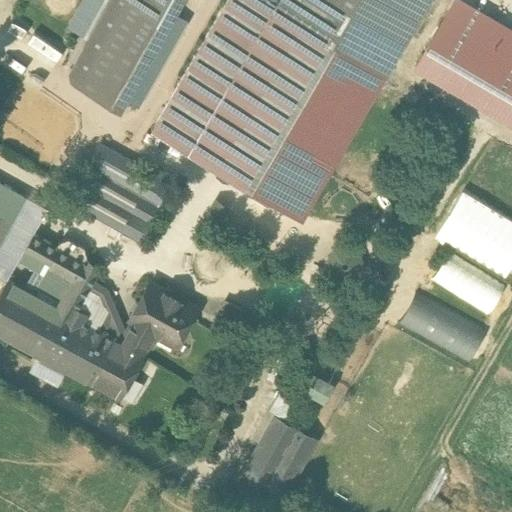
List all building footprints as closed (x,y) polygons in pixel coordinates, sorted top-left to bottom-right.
[(171,21),(131,0),(113,0),(73,74),(74,81),(122,108),(171,21)] [(131,0),(171,21),(182,0),(131,0)] [(276,3),(270,0),(226,0),(152,127),(259,188),(255,196),(269,205),(273,197),(303,214),(388,68),(276,3)] [(427,0),(277,0),(276,3),(388,68),(427,0)] [(442,51),(468,7),(456,0),(440,0),(419,38),(442,51)] [(489,11),(472,41),(491,52),(508,21),(489,11)] [(404,62),(392,85),(417,99),(430,76),(404,62)] [(68,197),(76,202),(95,168),(142,195),(123,229),(138,237),(169,182),(99,143),(68,197)] [(142,195),(95,168),(76,202),(123,229),(142,195)] [(0,214),(9,220),(0,237),(0,275),(7,279),(7,278),(19,258),(18,257),(32,232),(33,232),(48,207),(0,180),(0,214)] [(511,215),(461,187),(436,232),(507,272),(511,263),(511,215)] [(0,237),(9,220),(0,214),(0,237)] [(0,290),(0,331),(49,358),(85,295),(99,270),(84,260),(86,256),(84,246),(69,237),(60,240),(56,244),(33,232),(32,232),(18,257),(19,258),(34,267),(42,266),(44,262),(50,265),(35,292),(7,278),(7,279),(0,290)] [(333,244),(332,264),(362,265),(362,245),(333,244)] [(449,249),(431,278),(488,313),(505,284),(449,249)] [(122,340),(84,320),(95,301),(85,295),(49,358),(119,396),(152,336),(157,326),(178,338),(196,306),(150,281),(130,318),(134,320),(122,340)] [(415,290),(398,323),(469,360),(486,327),(415,290)] [(157,326),(152,336),(174,347),(178,338),(157,326)] [(294,365),(280,357),(269,377),(283,385),(294,365)] [(32,370),(48,376),(52,365),(36,359),(32,370)] [(312,370),(303,389),(326,400),(335,380),(312,370)] [(295,396),(281,388),(270,408),(284,416),(295,396)] [(314,439),(276,417),(251,461),(247,470),(267,480),(269,476),(288,486),(314,439)] [(269,476),(267,480),(285,490),(288,486),(269,476)]
